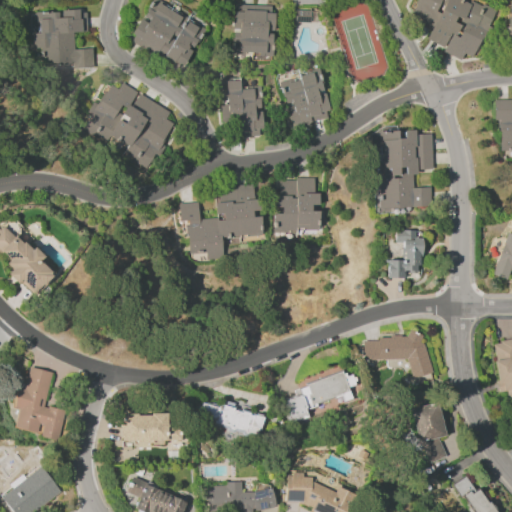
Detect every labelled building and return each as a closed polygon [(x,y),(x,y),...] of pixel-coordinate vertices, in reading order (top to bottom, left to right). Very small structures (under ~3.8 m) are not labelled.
[(472,58),(464,53),(460,60),(443,51),(444,48),(425,38),(430,30),(419,24),(422,19),(409,13),(416,0),(461,0),(468,4),(470,0),(479,5),(481,2),(497,11),(472,58)] [(140,19),(146,23),(148,20),(143,17),(148,9),(153,12),(159,3),(182,18),(176,26),(180,29),(187,19),(199,27),(194,35),(192,37),(197,40),(192,48),(189,46),(187,49),(189,50),(187,53),(189,55),(181,67),(130,33),(140,19)] [(32,34),(39,33),(39,19),(48,18),(48,12),(58,12),(58,18),(61,18),(61,11),(78,10),(78,13),(86,13),(86,32),(73,32),(74,49),(91,48),(92,68),(73,68),(73,63),(42,64),(41,48),(33,48),(32,34)] [(232,11),(242,12),(242,10),(265,11),(264,13),(274,13),(273,31),(266,31),(266,34),(272,34),(272,43),(266,43),(265,50),(273,50),(273,57),(258,56),(258,55),(245,55),(245,56),(239,55),(239,53),(237,52),(237,48),(230,48),(230,43),(232,43),(232,41),(231,41),(231,38),(232,39),(232,32),(238,33),(238,29),(231,29),(232,11)] [(295,10),(310,10),(310,22),(294,22),(295,10)] [(319,69),(321,79),(320,79),(323,92),(324,92),(329,110),(325,111),(327,117),(290,126),(278,77),(292,74),(291,71),(296,70),(296,69),(315,64),(316,69),(319,69)] [(220,123),(219,105),(220,105),(220,101),(225,101),(225,91),(218,92),(217,73),(239,72),(239,87),(259,86),(260,108),(255,108),(255,111),(261,111),(261,128),(258,128),(258,136),(239,136),(239,123),(220,123)] [(121,83),(132,90),(122,106),(121,105),(100,137),(83,126),(90,114),(86,112),(93,102),(97,104),(109,84),(117,89),(121,83)] [(126,105),(131,108),(140,94),(169,113),(165,119),(172,124),(162,140),(145,129),(149,123),(145,121),(128,147),(107,133),(116,118),(124,123),(127,119),(120,115),(126,105)] [(493,100),(511,100),(511,150),(500,151),(499,119),(493,119),(493,100)] [(431,185),(431,207),(378,208),(378,189),(380,189),(379,131),(396,131),(396,139),(403,139),(402,130),(414,130),(414,147),(412,147),(412,157),(415,157),(415,174),(412,174),(412,186),(431,185)] [(415,134),(430,134),(432,169),(416,169),(415,134)] [(296,177),(313,177),(313,193),(318,193),(318,204),(311,204),(310,211),(317,211),(317,229),(303,229),(303,230),(296,230),(296,233),(272,233),(272,213),(281,213),(281,207),(273,207),(273,196),(290,196),(290,198),(295,198),(296,177)] [(177,204),(197,202),(198,219),(218,218),(218,220),(222,220),(222,214),(215,215),(214,203),(218,203),(217,188),(252,184),(253,199),(260,199),(261,210),(252,211),(252,217),(260,217),(262,235),(221,238),(222,257),(190,260),(188,234),(185,234),(184,221),(179,222),(177,204)] [(0,227),(2,226),(11,235),(12,234),(16,237),(15,238),(21,243),(22,242),(31,249),(33,247),(43,255),(39,260),(54,274),(35,295),(20,282),(18,284),(7,274),(12,269),(5,263),(9,259),(0,250),(0,227)] [(403,263),(403,254),(401,254),(401,247),(402,247),(401,242),(394,242),(394,230),(413,230),(414,238),(421,238),(421,260),(419,260),(419,265),(416,265),(416,273),(401,273),(401,278),(386,278),(386,260),(400,260),(400,263),(403,263)] [(511,268),(510,268),(506,279),(492,274),(507,233),(511,234),(511,268)] [(412,378),(406,359),(377,360),(377,355),(362,356),(361,341),(376,340),(376,338),(389,338),(388,335),(399,334),(399,337),(405,337),(409,330),(421,336),(416,347),(423,345),(432,372),(412,378)] [(492,345),(500,343),(500,341),(511,338),(511,355),(506,356),(506,358),(509,357),(510,362),(511,361),(511,405),(509,406),(506,390),(498,392),(496,380),(497,380),(493,360),(495,360),(492,345)] [(36,432),(13,427),(18,409),(12,407),(17,388),(23,389),(29,367),(51,373),(42,407),(47,408),(47,407),(64,411),(57,440),(40,436),(43,424),(38,423),(36,432)] [(304,383),(341,370),(343,374),(344,373),(345,376),(351,374),(355,385),(347,388),(351,399),(342,402),(340,396),(312,406),(304,385),(304,383)] [(282,401),(301,393),(307,408),(305,408),(307,415),(290,422),(282,401)] [(250,412),(249,415),(254,416),(254,415),(263,417),(259,430),(257,429),(256,435),(235,428),(234,431),(228,429),(228,426),(216,422),(216,420),(197,414),(201,401),(220,407),(222,403),(234,407),(233,409),(242,412),(242,410),(250,412)] [(419,442),(417,443),(408,409),(436,403),(444,436),(437,438),(445,456),(428,463),(419,442)] [(149,413),(166,413),(166,440),(162,440),(162,443),(151,443),(151,440),(149,440),(149,442),(134,442),(134,440),(120,440),(120,437),(119,437),(119,416),(121,416),(121,414),(136,414),(136,415),(149,415),(149,413)] [(40,467),(60,491),(33,511),(11,511),(0,498),(12,489),(9,485),(22,475),(25,479),(40,467)] [(310,481),(334,493),(337,487),(354,495),(345,511),(307,511),(297,507),(299,503),(283,503),(284,476),(290,476),(290,473),(301,474),(301,477),(310,477),(310,481)] [(140,511),(179,511),(185,500),(129,478),(123,492),(136,497),(131,508),(140,511)] [(210,483),(225,482),(240,482),(241,492),(250,492),(271,488),(275,507),(254,511),(254,510),(251,510),(251,511),(240,511),(240,507),(211,508),(210,483)] [(477,489),(486,503),(488,502),(495,511),(473,511),(462,496),(469,491),(471,494),(477,489)]
